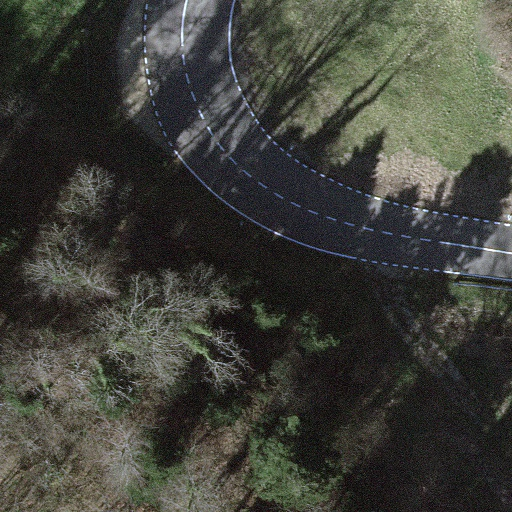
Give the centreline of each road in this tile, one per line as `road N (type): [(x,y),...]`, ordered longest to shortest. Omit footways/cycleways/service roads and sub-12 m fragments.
road 1 (secondary): [(185,0),(181,49),(203,121),(255,179),(328,217),(511,253)]
road 2 (track): [(414,237),(405,349),(459,430),(511,477)]
